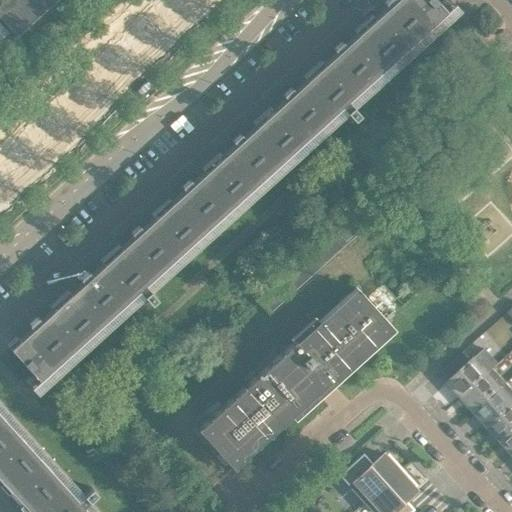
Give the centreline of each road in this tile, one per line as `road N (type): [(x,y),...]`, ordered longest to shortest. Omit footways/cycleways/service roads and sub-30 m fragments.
road 1 (residential): [(0,323),(353,0)]
road 2 (secondary): [(0,259),(279,0)]
road 3 (residential): [(500,511),(383,385),(235,511)]
road 4 (secondary): [(211,0),(0,195)]
